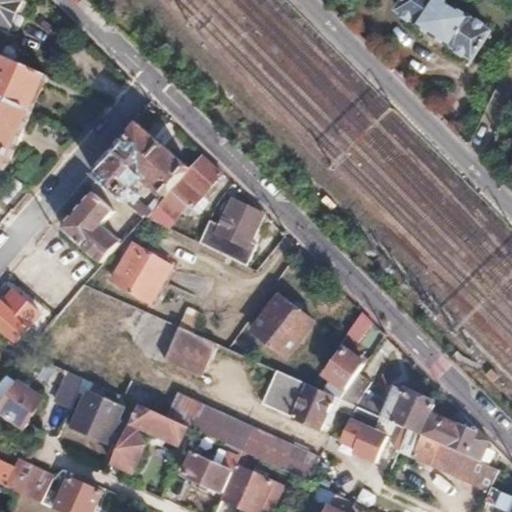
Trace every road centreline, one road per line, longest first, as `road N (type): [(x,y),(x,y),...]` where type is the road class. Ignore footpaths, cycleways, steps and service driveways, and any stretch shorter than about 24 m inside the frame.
road 1 (residential): [(157,90),(511,447)]
road 2 (unclassified): [(0,274),(157,90)]
road 3 (residential): [(307,0),(469,165)]
road 4 (unknown): [(419,511),(226,392)]
road 5 (residential): [(61,0),(157,90)]
